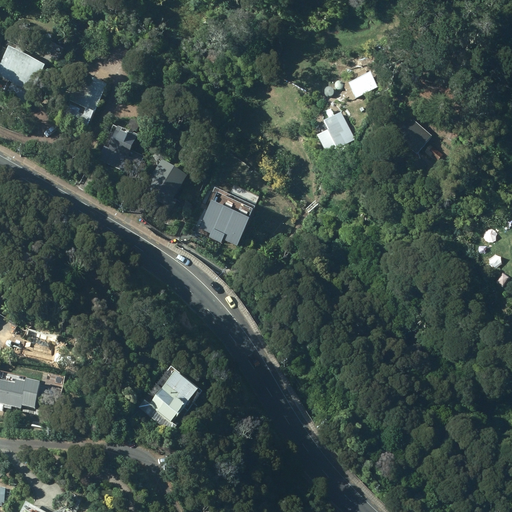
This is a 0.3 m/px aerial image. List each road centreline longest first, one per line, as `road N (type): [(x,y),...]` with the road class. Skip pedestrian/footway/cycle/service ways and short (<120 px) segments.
road 1 (secondary): [(362,511),(178,279),(0,164)]
road 2 (unclassified): [(169,511),(147,459),(119,447),(0,442)]
